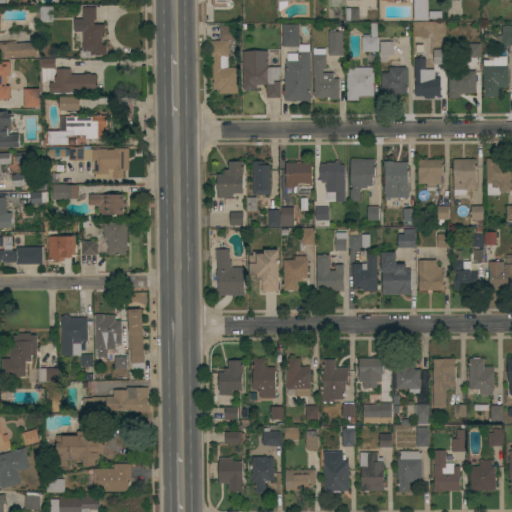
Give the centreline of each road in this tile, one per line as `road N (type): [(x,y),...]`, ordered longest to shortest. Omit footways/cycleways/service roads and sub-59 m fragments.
road 1 (residential): [(179,134),(511,131)]
road 2 (residential): [(182,329),(511,325)]
road 3 (secondary): [(179,134),(183,452)]
road 4 (residential): [(0,287),(181,287)]
